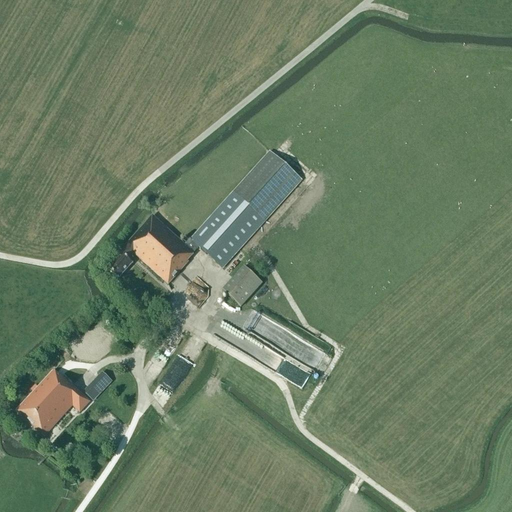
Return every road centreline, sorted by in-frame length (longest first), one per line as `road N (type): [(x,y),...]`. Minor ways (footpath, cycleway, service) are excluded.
road 1 (track): [(409,511),(301,428),(281,383),(202,336)]
road 2 (track): [(298,422),(341,349),(307,327),(249,245)]
road 3 (unclassified): [(78,511),(138,412),(143,385),(136,363)]
